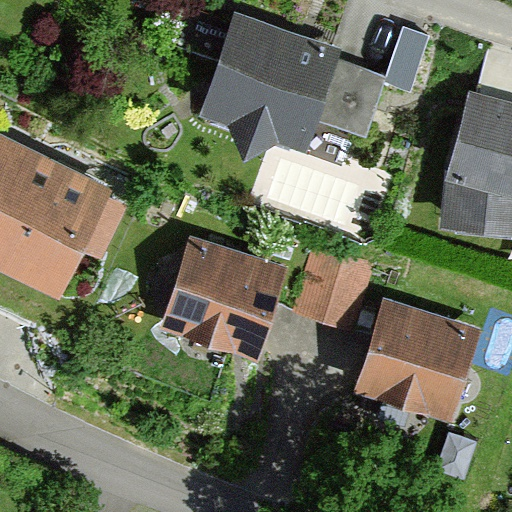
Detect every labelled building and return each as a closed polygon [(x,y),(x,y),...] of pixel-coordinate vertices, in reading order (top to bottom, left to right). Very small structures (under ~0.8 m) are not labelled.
[(386,55),(416,61),(428,8),(398,1),(386,55)] [(232,6),(197,119),(306,152),(341,39),(232,6)] [(511,98),(468,86),(439,177),(441,225),(511,230),(511,98)] [(0,279),(52,308),(109,201),(0,142),(0,279)] [(184,213),(177,244),(277,266),(284,235),(184,213)] [(255,375),(285,278),(184,247),(154,343),(255,375)] [(447,444),(476,337),(377,309),(347,417),(447,444)]
